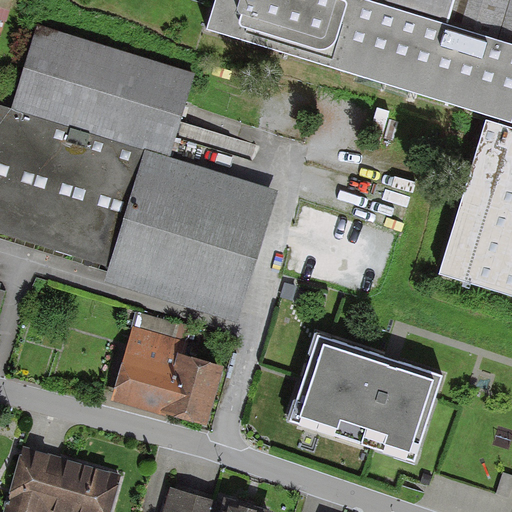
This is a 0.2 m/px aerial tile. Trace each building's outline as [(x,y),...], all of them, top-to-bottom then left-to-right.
[(326,0),(225,0),(215,32),(308,60),(326,0)] [(511,42),(463,26),(374,0),(353,69),(511,118),(511,42)] [(374,0),(463,26),(470,0),(374,0)] [(511,0),(470,0),(463,26),(511,42),(511,0)] [(190,76),(35,29),(10,109),(0,106),(0,235),(231,307),(268,188),(165,156),(190,76)] [(447,272),(511,291),(511,128),(493,122),(447,272)] [(132,328),(112,405),(210,431),(225,372),(181,361),(186,342),(132,328)] [(315,335),(287,431),(418,470),(447,374),(399,360),(315,335)] [(115,511),(124,476),(21,451),(8,508),(24,511),(115,511)] [(222,503),(171,489),(164,511),(275,511),(276,511),(224,497),(222,503)]
